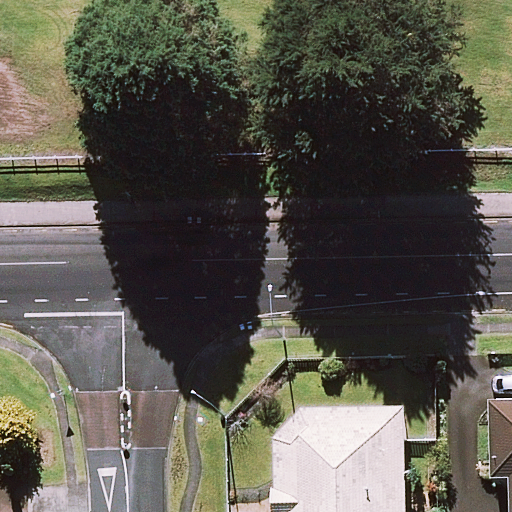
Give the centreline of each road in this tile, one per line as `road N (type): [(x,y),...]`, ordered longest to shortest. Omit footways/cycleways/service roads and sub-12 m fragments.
road 1 (tertiary): [(119,263),(511,255)]
road 2 (residential): [(130,511),(119,263)]
